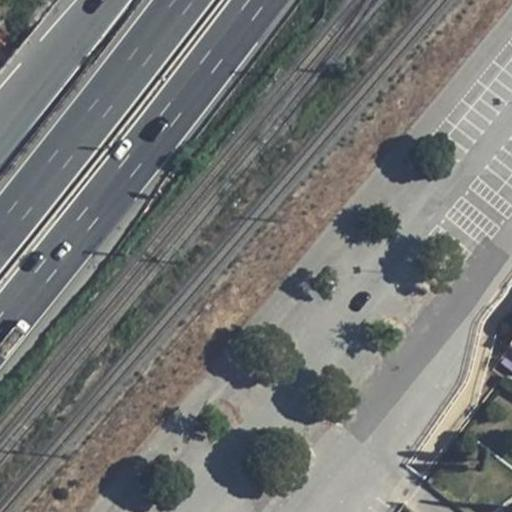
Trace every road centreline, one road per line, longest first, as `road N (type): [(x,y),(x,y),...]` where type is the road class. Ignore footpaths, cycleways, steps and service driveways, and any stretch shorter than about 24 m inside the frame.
road 1 (motorway): [(0,334),(258,0)]
road 2 (motorway): [(185,0),(0,234)]
road 3 (motorway): [(108,0),(0,131)]
